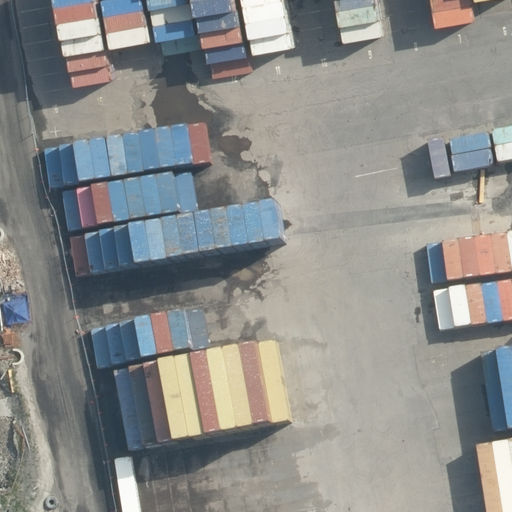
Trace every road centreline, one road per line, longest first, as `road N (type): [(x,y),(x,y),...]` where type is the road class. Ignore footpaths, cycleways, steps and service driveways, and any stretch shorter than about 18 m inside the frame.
road 1 (unknown): [(0,0),(55,333)]
road 2 (unknown): [(55,333),(101,511)]
